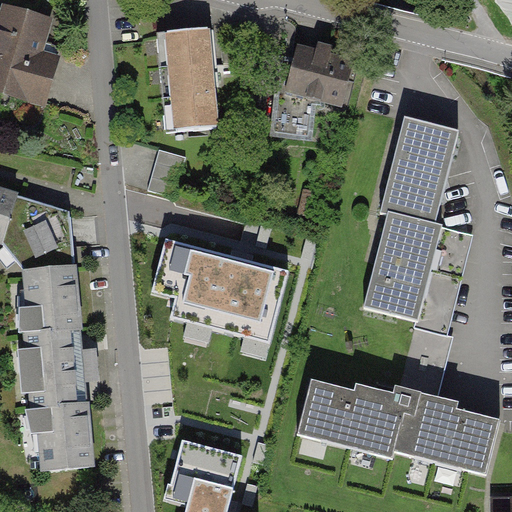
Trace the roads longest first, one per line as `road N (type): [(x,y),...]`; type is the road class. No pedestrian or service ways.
road 1 (residential): [(144,511),(97,0)]
road 2 (residential): [(291,0),(511,57)]
